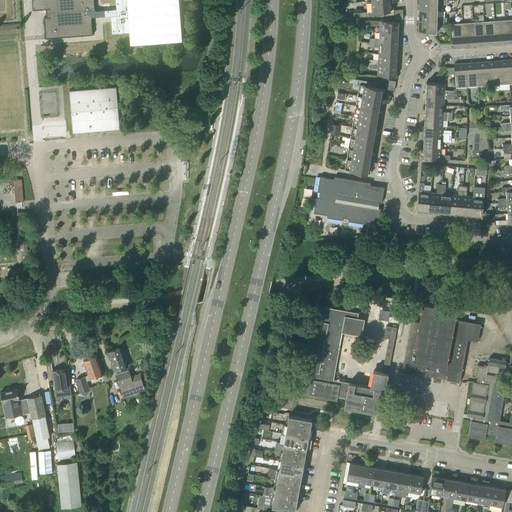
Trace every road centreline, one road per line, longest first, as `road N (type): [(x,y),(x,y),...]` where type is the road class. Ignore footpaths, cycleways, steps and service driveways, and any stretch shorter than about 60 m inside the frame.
road 1 (secondary): [(272,0),(255,144),(169,511)]
road 2 (secondary): [(202,511),(289,143),(304,0)]
road 3 (residential): [(511,240),(476,239),(466,224),(406,218),(397,208),(393,158),(402,103),(423,56)]
road 4 (residential): [(511,470),(330,436)]
